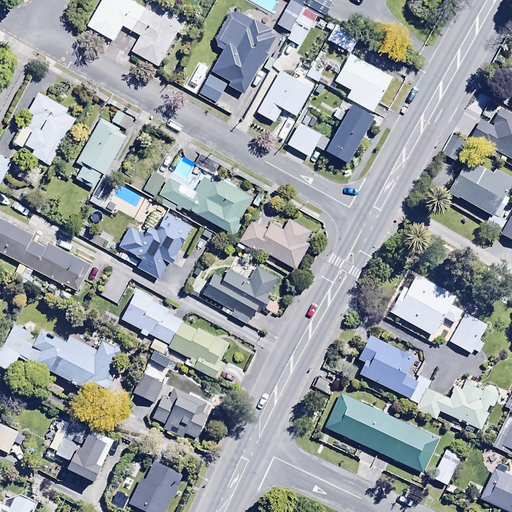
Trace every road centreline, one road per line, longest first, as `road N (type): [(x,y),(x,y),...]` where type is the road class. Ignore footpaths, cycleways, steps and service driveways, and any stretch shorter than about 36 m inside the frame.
road 1 (residential): [(36,28),(370,217)]
road 2 (secondary): [(370,217),(255,448)]
road 3 (secondary): [(491,0),(370,217)]
road 4 (residential): [(388,511),(255,448)]
